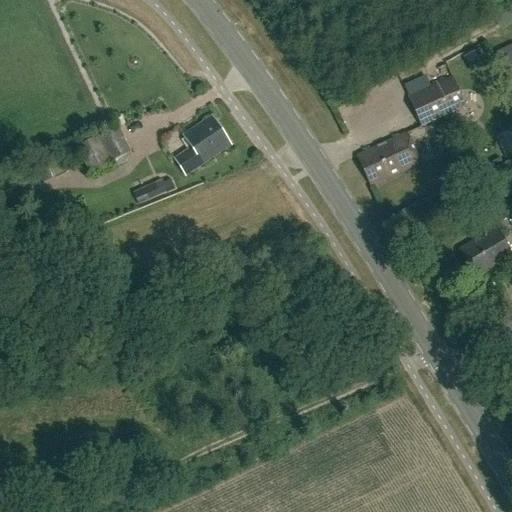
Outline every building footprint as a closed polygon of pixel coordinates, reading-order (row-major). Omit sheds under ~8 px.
[(511,47),(499,59),(511,74),(511,47)] [(437,137),(431,124),(469,107),(463,93),(418,113),(425,128),(414,133),(419,144),(437,137)] [(227,147),(208,118),(181,136),(190,149),(174,160),(184,175),(227,147)] [(398,137),(357,156),(371,185),(412,166),(398,137)] [(509,255),(492,228),(456,251),(473,278),(509,255)]
